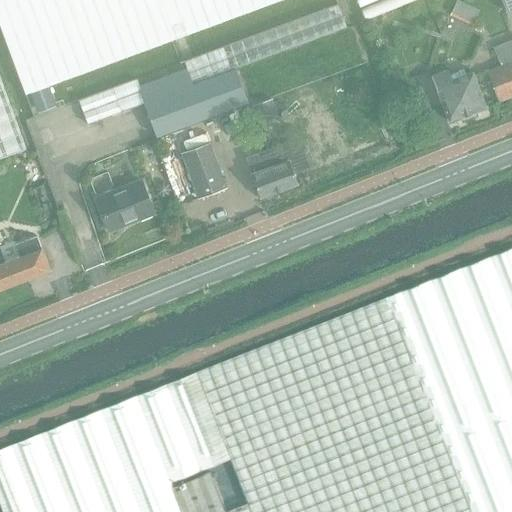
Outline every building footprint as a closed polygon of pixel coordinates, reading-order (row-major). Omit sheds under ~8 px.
[(0,0),(0,25),(25,94),(279,0),(0,0)] [(356,0),(360,8),(379,0),(356,0)] [(511,0),(501,0),(507,13),(511,10),(511,0)] [(80,101),(88,125),(145,105),(157,138),(231,110),(235,109),(249,103),(248,101),(256,98),(252,86),(243,89),(236,69),(347,29),(338,5),(181,63),(183,70),(139,86),(137,80),(113,89),(80,101)] [(511,42),(498,48),(494,50),(501,67),(487,72),(499,103),(511,97),(511,42)] [(474,73),(466,75),(464,70),(450,75),(449,71),(432,77),(449,122),(487,107),(474,73)] [(38,114),(56,107),(49,87),(31,94),(38,114)] [(0,161),(28,152),(10,103),(0,106),(0,161)] [(235,109),(231,110),(229,114),(230,119),(235,120),(239,119),(241,115),(239,110),(235,109)] [(268,155),(250,162),(254,173),(252,174),(261,199),(262,198),(267,203),(276,200),(277,193),(298,185),(295,177),(312,170),(301,142),(284,149),(268,155)] [(210,144),(185,153),(202,197),(226,188),(210,144)] [(178,194),(192,189),(185,170),(171,174),(178,194)] [(109,228),(137,217),(138,220),(154,214),(142,181),(97,199),(109,228)] [(173,191),(171,185),(165,183),(160,185),(157,191),(159,196),(165,199),(170,197),(173,191)] [(38,238),(16,246),(20,258),(0,265),(0,290),(50,271),(38,238)] [(511,511),(511,248),(0,450),(0,502),(3,511),(511,511)]
